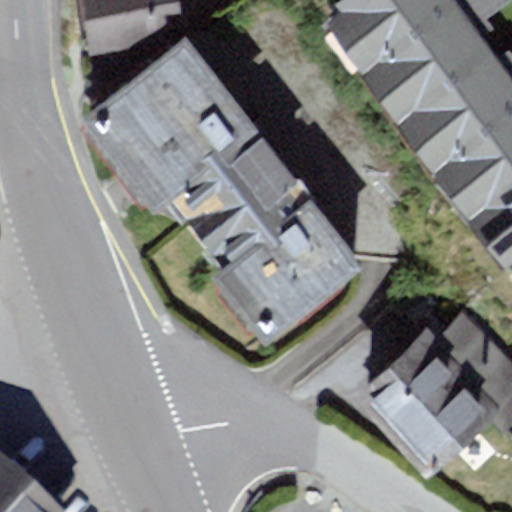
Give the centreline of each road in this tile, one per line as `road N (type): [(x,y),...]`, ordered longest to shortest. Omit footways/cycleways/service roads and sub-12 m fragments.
road 1 (secondary): [(107,345),(31,125),(15,0)]
road 2 (residential): [(141,437),(250,415),(325,444),(426,511)]
road 3 (residential): [(107,345),(61,368),(51,392),(105,511)]
